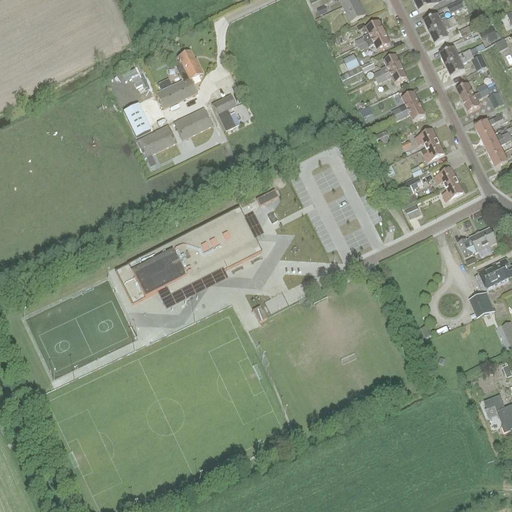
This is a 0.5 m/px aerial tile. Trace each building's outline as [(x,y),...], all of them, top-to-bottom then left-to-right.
[(358,1),(357,0),(338,0),(343,8),(358,1)] [(419,14),(446,1),(445,0),(437,0),(436,0),(431,3),(429,0),(419,0),(413,3),(419,14)] [(365,16),(358,1),(343,8),(350,24),(365,16)] [(461,1),(447,8),(450,15),(464,9),(461,1)] [(317,11),(320,17),(327,14),(324,8),(317,11)] [(429,36),(456,23),(454,18),(447,22),(447,21),(441,23),(438,17),(424,24),(429,36)] [(358,48),(385,35),(379,23),(366,29),(369,35),(364,38),(355,43),(358,48)] [(449,40),(446,33),(458,27),(456,23),(429,36),(435,47),(449,40)] [(476,34),(481,31),(477,23),(472,26),(459,32),(462,39),(475,33),(476,34)] [(498,42),(492,28),(479,34),(482,41),(487,39),(490,45),(498,42)] [(390,46),(385,35),(358,48),(360,53),(374,46),(377,53),(390,46)] [(503,42),(494,46),(499,54),(507,50),(503,42)] [(445,68),(472,55),(470,52),(463,55),(463,54),(457,57),(454,50),(440,57),(445,68)] [(175,66),(178,73),(183,82),(156,95),(164,111),(197,95),(190,81),(204,75),(196,59),(195,60),(191,52),(177,58),(180,63),(175,66)] [(465,73),(462,66),(474,60),(472,55),(445,68),(451,80),(465,73)] [(360,67),(354,56),(343,61),(349,73),(360,67)] [(376,81),(401,68),(396,57),(384,63),(387,68),(381,71),(373,76),(376,81)] [(487,69),(482,58),(471,63),(477,74),(487,69)] [(375,69),(372,63),(361,68),(364,74),(375,69)] [(356,83),(365,79),(360,68),(341,78),(346,88),(356,84),(356,83)] [(407,80),(401,68),(376,81),(370,84),(372,89),(392,79),(395,86),(407,80)] [(488,91),(485,85),(477,89),(479,95),(488,91)] [(474,97),(471,92),(468,86),(457,92),(462,103),(474,97)] [(389,98),(385,91),(374,96),(378,103),(389,98)] [(480,109),(476,102),(490,95),(488,91),(479,95),(474,97),(462,103),(468,115),(480,109)] [(509,99),(506,93),(501,96),(504,102),(509,99)] [(394,118),(420,106),(414,94),(402,100),(406,107),(392,114),(394,118)] [(505,106),(503,103),(499,95),(489,100),(494,111),(505,106)] [(228,112),(236,108),(231,97),(212,106),(226,133),(236,129),(228,112)] [(425,117),(420,106),(394,118),(396,123),(410,116),(413,123),(425,117)] [(213,128),(209,120),(204,110),(174,125),(183,142),(213,128)] [(145,160),(176,145),(167,127),(154,134),(143,113),(127,121),(137,142),(136,142),(145,160)] [(506,114),(487,123),(475,129),(480,139),(493,133),(490,128),(496,125),(495,125),(503,121),(502,120),(508,118),(506,114)] [(390,142),(386,132),(375,138),(379,147),(390,142)] [(424,145),(426,150),(438,144),(432,132),(415,140),(419,148),(424,145)] [(485,150),(511,137),(509,133),(501,137),(500,135),(495,138),(493,133),(480,139),(485,150)] [(503,154),(500,148),(506,145),(505,144),(511,140),(511,139),(511,137),(485,150),(490,160),(503,154)] [(409,143),(401,147),(404,152),(412,149),(412,148),(409,143)] [(438,144),(426,150),(421,153),(427,165),(444,156),(438,144)] [(511,157),(506,160),(503,154),(490,160),(496,171),(508,165),(511,162),(511,157),(511,158),(511,157)] [(392,166),(385,169),(386,170),(389,177),(396,174),(392,166)] [(423,175),(419,168),(411,171),(414,179),(423,175)] [(443,184),(445,189),(457,183),(451,171),(434,179),(438,187),(443,184)] [(419,180),(398,190),(407,208),(417,203),(412,193),(423,187),(419,180)] [(463,195),(457,183),(445,189),(448,194),(442,196),(446,204),(463,195)] [(256,201),(260,208),(278,199),(278,198),(277,199),(273,192),(275,192),(275,191),(256,201)] [(410,222),(421,217),(416,206),(405,211),(410,222)] [(240,209),(115,273),(132,306),(165,290),(170,300),(262,254),(240,209)] [(469,222),(463,225),(466,230),(472,228),(469,222)] [(467,243),(466,241),(458,245),(465,260),(497,245),(490,230),(470,239),(471,241),(467,243)] [(479,276),(474,279),(480,292),(485,289),(487,293),(509,282),(508,280),(511,278),(511,267),(511,268),(506,260),(478,274),(479,276)] [(474,300),(481,318),(482,320),(494,315),(485,296),(475,300),(474,300)] [(260,308),(253,312),(260,324),(267,321),(260,308)] [(502,328),(511,351),(511,350),(511,330),(510,325),(502,328)] [(427,328),(421,330),(425,339),(430,337),(427,328)] [(511,433),(510,432),(511,430),(511,407),(505,410),(500,397),(484,403),(487,411),(495,408),(503,429),(502,429),(505,435),(511,433)]
